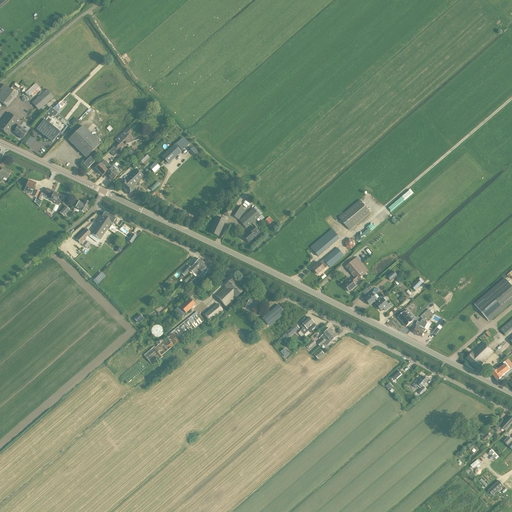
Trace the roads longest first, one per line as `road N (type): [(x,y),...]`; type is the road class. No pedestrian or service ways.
road 1 (unclassified): [(511,411),(96,205)]
road 2 (tertiary): [(511,393),(103,191)]
road 3 (unclassified): [(0,84),(98,3)]
